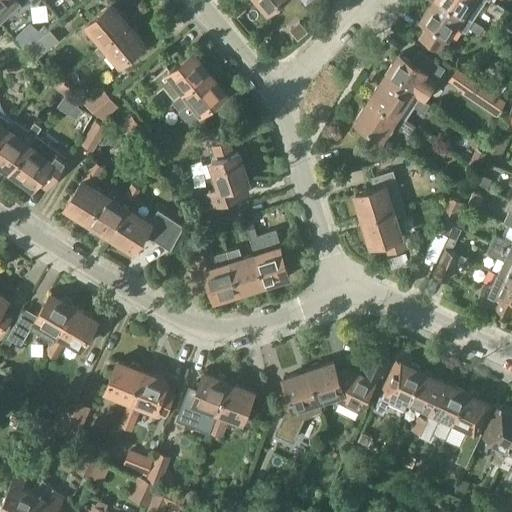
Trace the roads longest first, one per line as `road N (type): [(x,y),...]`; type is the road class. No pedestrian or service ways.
road 1 (residential): [(340,291),(222,331),(77,261),(0,208)]
road 2 (residential): [(340,291),(275,107)]
road 3 (residential): [(511,357),(376,297),(340,291)]
road 4 (residential): [(275,107),(370,0)]
road 5 (residential): [(275,107),(189,0)]
